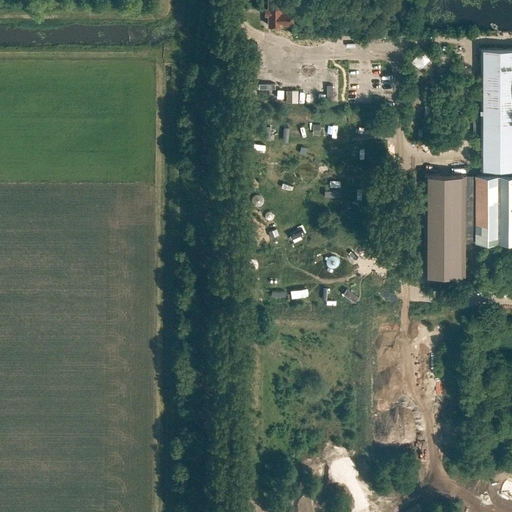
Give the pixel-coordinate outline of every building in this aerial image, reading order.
[(292,5),(281,5),(280,0),(267,0),(268,7),(265,7),(265,10),(265,14),(268,14),(268,25),(292,25),(292,5)] [(258,54),(259,47),(244,46),(244,54),(258,54)] [(511,47),(506,47),(482,47),(482,60),(482,77),(481,167),(511,167),(511,47)] [(422,51),(412,61),(421,69),(430,58),(422,51)] [(238,71),(245,71),(245,64),(246,56),(238,56),(238,71)] [(287,129),(287,139),(297,139),(297,129),(287,129)] [(478,173),(478,174),(465,174),(436,174),(425,174),(425,275),(466,275),(466,258),(466,240),(511,240),(511,173),(481,173),(478,173)] [(428,353),(419,351),(417,360),(426,362),(428,353)] [(292,393),(264,408),(271,422),(300,407),(292,393)] [(348,480),(347,503),(383,503),(383,481),(348,480)] [(297,496),(296,511),(330,511),(331,496),(297,496)]
